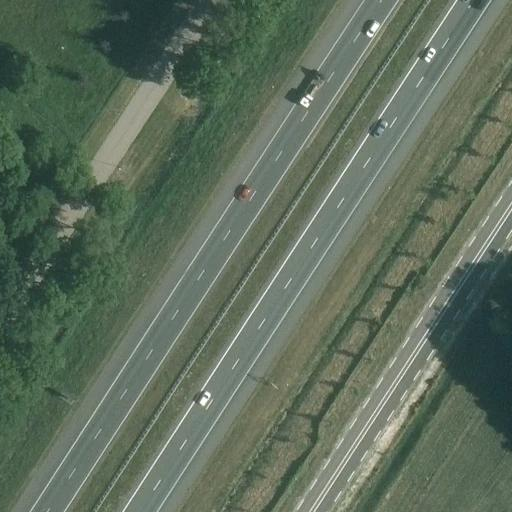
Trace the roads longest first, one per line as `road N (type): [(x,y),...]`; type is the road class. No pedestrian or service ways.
road 1 (motorway): [(154,511),(486,0)]
road 2 (motorway): [(369,0),(41,511)]
road 3 (secondary): [(310,511),(511,205)]
